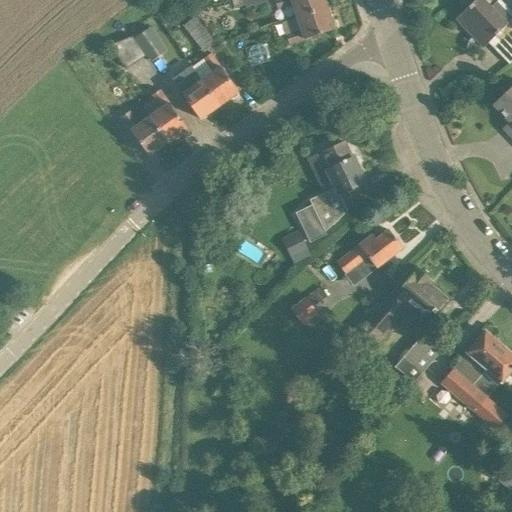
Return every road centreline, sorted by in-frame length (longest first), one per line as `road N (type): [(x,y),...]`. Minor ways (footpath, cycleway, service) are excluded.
road 1 (unclassified): [(0,366),(206,161),(389,32)]
road 2 (residential): [(511,281),(440,180),(389,32)]
